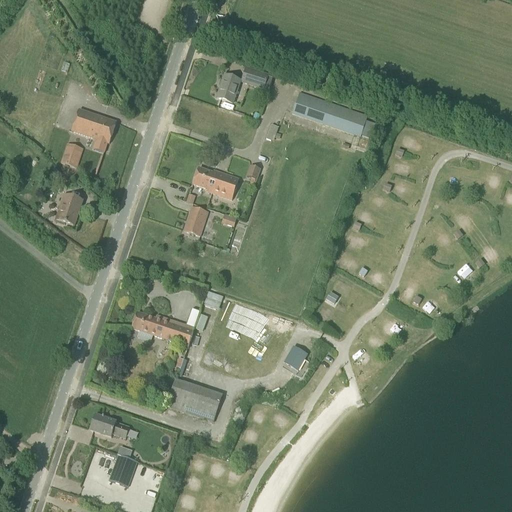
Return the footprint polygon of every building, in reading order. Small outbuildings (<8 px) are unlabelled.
[(241,83),(259,89),(264,91),(269,77),(246,70),(241,83)] [(217,100),(232,105),(240,82),(225,77),(217,100)] [(292,115),(360,139),(366,121),(298,97),(292,115)] [(92,140),(89,150),(99,153),(102,143),(109,146),(116,124),(79,111),(71,133),(92,140)] [(271,143),(276,128),(269,125),(263,140),(271,143)] [(398,144),(413,149),(416,141),(401,136),(398,144)] [(61,165),(76,170),(82,152),(67,147),(61,165)] [(393,170),(404,173),(408,163),(396,159),(393,170)] [(207,191),(206,193),(232,202),(239,181),(219,174),(218,176),(199,169),(193,187),(202,190),(207,191)] [(55,170),(50,176),(56,181),(61,175),(55,170)] [(495,185),(499,174),(489,171),(485,182),(495,185)] [(2,174),(0,177),(0,182),(3,185),(8,178),(2,174)] [(395,181),(391,192),(402,196),(406,186),(395,181)] [(379,208),(384,199),(376,195),(372,204),(379,208)] [(55,222),(64,225),(74,228),(82,202),(64,196),(55,222)] [(184,233),(193,236),(200,239),(208,214),(192,209),(184,233)] [(370,225),(374,214),(359,210),(356,220),(370,225)] [(449,220),(462,230),(468,221),(455,212),(449,220)] [(221,216),(219,225),(233,228),(234,219),(221,216)] [(458,232),(454,236),(457,241),(462,237),(458,232)] [(486,265),(494,258),(484,244),(475,251),(486,265)] [(480,261),(475,265),(479,269),(484,266),(480,261)] [(453,269),(457,282),(469,278),(466,270),(472,268),(471,263),(453,269)] [(361,270),(358,275),(363,278),(366,273),(361,270)] [(477,283),(482,277),(476,272),(471,278),(477,283)] [(382,291),(384,286),(369,278),(367,283),(382,291)] [(330,294),(326,301),(331,305),(333,302),(335,304),(336,301),(334,300),(336,298),(330,294)] [(422,302),(421,311),(439,312),(439,303),(422,302)] [(320,303),(313,315),(332,326),(339,315),(320,303)] [(131,330),(141,333),(188,349),(194,330),(157,317),(156,320),(137,314),(131,330)] [(385,333),(392,325),(383,318),(376,325),(385,333)] [(377,352),(383,344),(369,335),(364,343),(377,352)] [(292,348),(284,364),(293,369),(298,372),(307,357),(300,352),(292,348)] [(361,351),(354,360),(362,366),(368,357),(361,351)] [(166,408),(194,418),(213,424),(222,398),(175,381),(166,408)] [(255,422),(260,413),(251,408),(247,418),(255,422)] [(277,412),(271,422),(283,428),(289,418),(277,412)] [(95,417),(90,432),(100,435),(111,439),(112,436),(125,440),(129,429),(116,425),(116,424),(105,420),(95,417)] [(242,428),(239,441),(247,442),(250,429),(242,428)] [(109,482),(127,489),(136,464),(118,457),(109,482)] [(193,469),(205,464),(203,460),(191,465),(193,469)] [(210,470),(220,473),(223,463),(213,460),(210,470)] [(196,493),(199,484),(186,479),(182,488),(196,493)]
